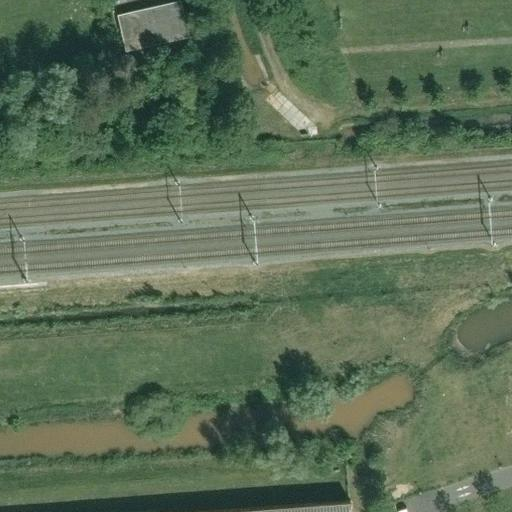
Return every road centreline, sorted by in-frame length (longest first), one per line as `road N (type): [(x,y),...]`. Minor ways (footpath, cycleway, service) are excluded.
road 1 (track): [(509,477),(421,352),(402,341),(255,354)]
road 2 (track): [(251,0),(280,79),(310,111)]
